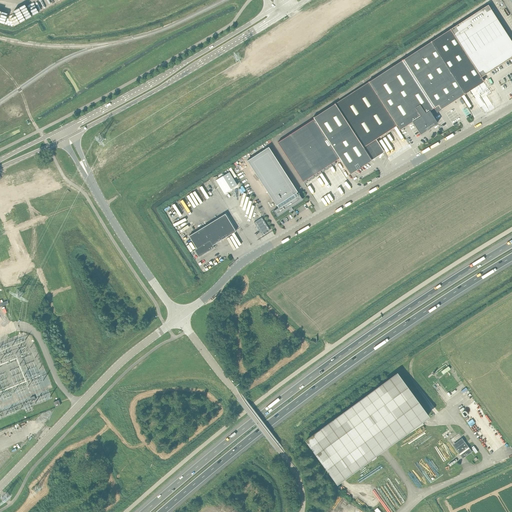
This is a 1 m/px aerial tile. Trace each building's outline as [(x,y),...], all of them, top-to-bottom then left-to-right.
[(303,182),(340,158),(350,174),(372,160),(363,147),(397,125),(399,130),(412,121),(420,134),(437,123),(429,110),(433,108),(434,108),(438,105),(441,109),(465,94),(484,81),(481,77),(511,56),(511,41),(499,22),(507,18),(495,0),(431,41),(403,60),(402,59),(402,60),(313,117),(314,119),(278,142),(303,182)] [(298,195),(296,193),(297,192),(269,147),(247,161),(276,205),(277,205),(278,207),(274,211),(277,216),(303,200),(299,194),(298,195)] [(216,180),(224,193),(231,189),(237,185),(229,172),(216,180)] [(199,257),(214,247),(213,245),(236,231),(225,214),(189,236),(197,249),(195,250),(199,257)] [(270,230),(262,218),(254,223),(262,235),(270,230)] [(342,481),(436,418),(406,373),(312,435),(342,481)] [(509,443),(481,400),(466,410),(494,453),(509,443)] [(438,443),(444,439),(441,434),(435,439),(438,443)] [(463,458),(472,451),(462,438),(453,445),(463,458)] [(429,447),(432,452),(439,449),(436,444),(429,447)] [(415,449),(409,453),(415,461),(420,457),(417,454),(418,453),(415,449)] [(152,502),(142,511),(144,511),(154,504),(152,502)]
